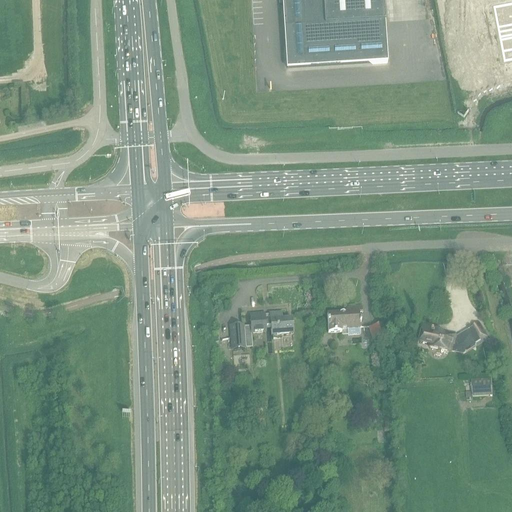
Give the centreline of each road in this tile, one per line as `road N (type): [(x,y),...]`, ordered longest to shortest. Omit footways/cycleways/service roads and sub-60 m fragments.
road 1 (primary): [(511,173),(164,189)]
road 2 (unclassified): [(187,136),(217,156),(241,160),(511,149)]
road 3 (primary): [(197,226),(511,213)]
road 4 (motorway): [(142,302),(148,511)]
road 5 (motorway): [(174,511),(168,302)]
road 6 (residential): [(345,249),(511,241)]
road 7 (track): [(511,386),(486,273),(464,243)]
road 8 (unclassified): [(95,139),(94,0)]
road 9 (primary): [(125,0),(134,138)]
road 10 (primary): [(160,137),(147,0)]
road 11 (unclassified): [(187,136),(168,0)]
